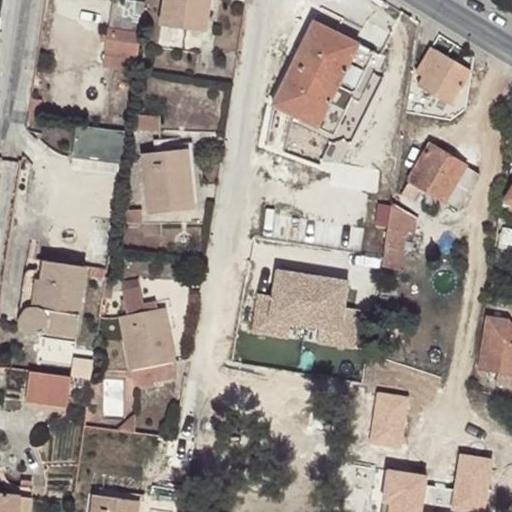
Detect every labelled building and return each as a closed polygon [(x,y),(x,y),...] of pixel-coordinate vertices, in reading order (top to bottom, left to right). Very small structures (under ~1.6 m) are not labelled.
[(142,35),(146,3),(126,0),(115,0),(110,31),(142,35)] [(205,32),(210,0),(168,0),(164,26),(205,32)] [(275,105),(335,137),(353,99),(359,102),(369,83),(362,81),(376,53),(316,23),(275,105)] [(105,64),(137,69),(142,35),(110,31),(110,35),(108,43),(105,64)] [(101,41),(108,43),(110,35),(102,34),(101,41)] [(419,84),(454,105),(473,71),(433,48),(417,74),(424,77),(419,84)] [(137,131),(161,131),(161,117),(137,116),(137,131)] [(127,133),(78,126),(73,158),(123,165),(127,133)] [(159,147),(161,153),(186,150),(186,144),(159,147)] [(402,197),(416,206),(426,190),(460,209),(480,175),(433,147),(402,197)] [(186,150),(161,153),(145,154),(152,214),(193,210),(186,150)] [(420,219),(392,202),(392,206),(389,228),(382,266),(401,270),(410,231),(417,233),(420,219)] [(389,228),(392,206),(379,204),(375,226),(389,228)] [(128,224),(143,223),(143,210),(127,211),(128,224)] [(71,336),(77,337),(87,269),(46,262),(44,281),(38,280),(34,310),(31,309),(28,310),(26,312),(23,314),(22,317),(22,322),(23,326),(25,330),(28,332),(31,334),(37,334),(39,333),(41,332),(42,331),(71,336)] [(261,291),(256,333),(298,338),(300,322),(324,325),(322,343),(356,347),(364,277),(282,267),(278,293),(261,291)] [(34,310),(38,280),(39,272),(32,271),(29,273),(27,275),(22,306),(21,317),(22,322),(22,317),(23,314),(26,312),(28,310),(31,309),(34,310)] [(106,285),(104,298),(112,299),(114,287),(106,285)] [(129,316),(159,310),(157,301),(145,304),(142,288),(124,291),(129,316)] [(165,309),(159,310),(129,316),(122,317),(136,386),(179,378),(165,309)] [(482,368),(511,372),(511,324),(511,323),(490,320),(482,368)] [(76,343),(77,337),(71,336),(42,331),(41,338),(76,343)] [(72,379),(31,373),(27,402),(68,408),(72,379)] [(0,511),(31,511),(32,498),(23,497),(23,493),(5,492),(5,496),(0,495),(0,511)] [(95,511),(137,511),(139,501),(98,496),(95,511)]
